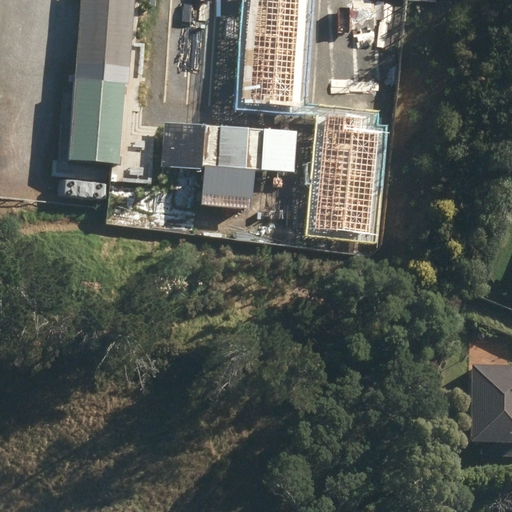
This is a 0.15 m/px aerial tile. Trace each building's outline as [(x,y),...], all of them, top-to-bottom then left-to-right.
[(132,0),(85,0),(80,66),(127,70),(132,0)] [(221,0),(170,0),(164,99),(214,102),(221,0)] [(326,2),(292,0),(271,0),(265,111),(320,114),(326,2)] [(75,80),(67,160),(117,165),(125,85),(75,80)] [(216,167),(220,127),(205,126),(202,165),(216,167)] [(262,172),(265,133),(246,131),(244,170),(262,172)] [(511,369),(469,369),(468,441),(511,441),(511,369)]
